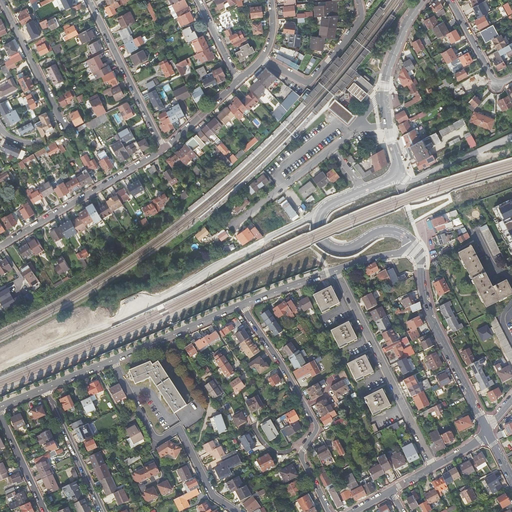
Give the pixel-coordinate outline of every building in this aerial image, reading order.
[(29,0),(31,3),(34,10),(39,7),(36,2),(38,1),(37,0),(29,0)] [(60,0),(56,0),(55,1),(60,10),(65,8),(60,0)] [(122,0),(119,0),(108,5),(105,7),(109,16),(116,12),(114,8),(123,4),(121,1),(122,0)] [(180,0),(175,3),(172,4),(178,17),(180,16),(183,14),(187,11),(188,12),(189,11),(192,10),(189,6),(188,6),(185,0),(180,0)] [(214,0),(219,9),(224,7),(223,5),(224,2),(226,0),(230,6),(236,2),(235,0),(214,0)] [(326,1),(326,5),(314,6),(315,17),(320,16),(324,16),(338,15),(336,0),(332,1),(326,1)] [(443,0),(437,0),(428,8),(435,13),(443,6),(440,3),(444,0),(443,0)] [(508,15),(511,12),(511,9),(508,2),(503,5),(508,15)] [(284,6),(283,6),(284,16),(295,15),(294,5),(284,6)] [(261,6),(250,8),(251,18),(262,16),(261,6)] [(338,56),(320,78),(322,79),(315,87),(304,100),(296,110),(292,115),(295,118),(302,110),(307,104),(313,98),(319,92),(322,87),(329,79),(334,74),(339,68),(342,64),(346,59),(351,53),(355,48),(359,43),(364,37),(369,30),(373,25),(379,17),(384,10),(380,7),(374,14),(368,22),(360,32),(354,39),(347,49),(340,58),(338,56)] [(27,9),(20,13),(21,15),(20,16),(18,17),(22,25),(31,20),(29,15),(30,14),(27,9)] [(477,9),(470,13),(474,20),(478,17),(479,18),(486,14),(484,12),(482,14),(481,12),(482,12),(481,10),(478,11),(477,9)] [(183,14),(180,16),(185,24),(194,20),(189,11),(188,12),(183,14)] [(126,27),(135,23),(131,15),(129,12),(117,18),(120,25),(119,26),(121,30),(126,27)] [(225,12),(218,16),(213,18),(214,22),(220,19),(223,24),(222,25),(224,30),(232,26),(229,19),(225,12)] [(307,117),(301,124),(304,127),(307,124),(312,119),(318,112),(324,106),(329,101),(335,93),(338,96),(342,91),(345,87),(347,89),(361,101),(367,93),(373,86),(357,72),(357,67),(363,59),(368,53),(372,49),(377,41),(381,36),(386,29),(390,24),(395,17),(391,14),(388,18),(383,25),(379,31),(373,38),(369,43),(364,51),(359,56),(355,62),(350,68),(345,74),(341,79),(336,85),(331,90),(326,96),(320,103),(313,110),(307,117)] [(338,15),(324,16),(320,16),(318,26),(334,28),(338,15)] [(424,21),(428,29),(432,27),(438,24),(433,16),(424,21)] [(488,25),(483,16),(474,21),(479,29),(488,25)] [(46,19),(43,21),(43,22),(40,23),(42,26),(45,25),(46,27),(49,26),(51,29),(56,27),(52,19),(47,21),(46,19)] [(442,22),(438,24),(432,27),(438,38),(446,34),(448,33),(442,22)] [(261,23),(252,24),(254,33),(262,32),(261,23)] [(292,34),(293,34),(294,25),(293,25),(293,23),(290,23),(289,24),(285,24),(284,33),(292,34)] [(30,24),(22,27),(26,35),(34,32),(30,24)] [(498,36),(492,25),(481,31),(487,42),(492,39),(498,36)] [(65,30),(70,38),(78,34),(73,26),(71,27),(65,30)] [(182,30),(188,42),(192,40),(198,37),(195,30),(193,31),(190,26),(182,30)] [(332,39),(334,28),(318,26),(315,36),(332,39)] [(130,36),(126,27),(121,30),(119,31),(125,43),(133,39),(131,35),(130,36)] [(91,28),(78,34),(82,43),(95,37),(91,28)] [(225,31),(224,31),(228,38),(229,37),(232,43),(240,39),(237,34),(235,33),(232,35),(229,28),(225,31)] [(460,38),(455,29),(449,32),(448,33),(446,34),(451,43),(460,38)] [(301,46),(303,35),(293,34),(292,34),(291,45),(301,46)] [(192,40),(198,53),(206,49),(207,48),(208,48),(202,35),(198,37),(192,40)] [(424,35),(419,37),(419,39),(424,46),(428,44),(424,35)] [(500,35),(498,36),(492,39),(497,50),(506,46),(500,35)] [(143,43),(140,36),(133,39),(125,43),(124,43),(129,53),(138,49),(137,46),(143,43)] [(324,38),(312,36),(311,49),(323,51),(324,46),(323,46),(324,38)] [(246,38),(232,45),(234,47),(237,45),(238,46),(243,44),(242,43),(247,40),(246,38)] [(424,46),(419,39),(412,43),(417,52),(424,48),(424,46)] [(92,58),(99,54),(98,51),(101,50),(97,41),(89,45),(93,54),(89,55),(91,59),(91,58),(92,58)] [(12,42),(4,46),(9,56),(17,52),(12,42)] [(47,42),(37,47),(41,55),(48,51),(46,47),(48,45),(47,42)] [(240,50),(235,53),(240,62),(249,58),(248,55),(254,52),(251,46),(250,47),(248,43),(239,47),(240,50)] [(55,54),(60,51),(58,47),(60,46),(59,44),(52,47),(55,54)] [(511,49),(508,45),(506,46),(497,50),(500,55),(511,49)] [(292,52),(293,50),(283,46),(278,55),(288,60),(286,64),(288,65),(294,53),(292,52)] [(198,53),(193,55),(195,59),(199,57),(201,62),(207,60),(212,59),(214,58),(211,51),(209,52),(207,48),(206,49),(198,53)] [(441,53),(447,63),(453,60),(454,59),(454,60),(454,59),(457,58),(455,54),(451,48),(441,53)] [(511,51),(511,49),(500,55),(502,59),(509,56),(510,56),(511,54),(511,51)] [(146,57),(142,50),(139,52),(130,56),(135,65),(144,61),(147,59),(146,57)] [(305,53),(293,50),(292,52),(294,53),(288,65),(297,70),(300,64),(301,61),(305,54),(305,53)] [(464,50),(455,54),(457,58),(459,57),(466,53),(464,50)] [(500,55),(497,50),(494,53),(496,58),(493,60),(498,70),(506,66),(502,59),(500,55)] [(472,61),(468,52),(466,53),(459,57),(463,66),(472,61)] [(102,53),(99,54),(91,58),(91,59),(86,61),(93,73),(96,79),(102,76),(112,71),(107,62),(103,64),(100,58),(104,56),(102,53)] [(313,56),(305,54),(301,61),(300,64),(306,68),(305,71),(308,73),(315,60),(312,58),(313,56)] [(12,59),(14,63),(15,63),(22,59),(20,55),(12,59)] [(278,55),(276,59),(286,64),(288,60),(278,55)] [(12,59),(4,63),(6,65),(7,67),(14,63),(12,59)] [(166,59),(159,63),(166,77),(174,72),(170,64),(169,65),(166,59)] [(181,61),(175,64),(180,73),(181,75),(185,73),(182,67),(187,64),(185,59),(181,61)] [(408,60),(402,63),(403,64),(407,72),(414,68),(410,60),(408,61),(408,60)] [(55,64),(46,68),(49,73),(52,79),(51,79),(54,85),(63,81),(55,64)] [(402,84),(403,87),(410,84),(413,82),(407,72),(403,64),(397,79),(398,82),(402,84)] [(194,70),(198,78),(199,78),(201,77),(207,74),(203,66),(194,70)] [(212,72),(213,74),(217,83),(225,80),(223,76),(224,76),(220,68),(212,72)] [(256,72),(254,75),(257,78),(263,71),(260,68),(256,72)] [(258,79),(265,87),(267,84),(268,84),(272,79),(275,82),(278,78),(277,78),(266,68),(263,71),(257,78),(258,79)] [(462,70),(455,74),(458,80),(467,76),(463,69),(462,70)] [(112,71),(102,76),(106,85),(111,83),(113,86),(117,84),(115,80),(117,79),(113,71),(112,71)] [(217,83),(213,74),(201,80),(204,87),(211,83),(213,86),(217,83)] [(18,79),(25,92),(33,87),(27,75),(18,79)] [(478,76),(470,81),(473,87),(482,82),(481,81),(480,81),(478,76)] [(13,87),(16,86),(12,78),(7,80),(9,84),(0,87),(0,94),(1,97),(2,97),(2,96),(14,90),(15,90),(13,87)] [(268,91),(267,89),(265,87),(258,79),(250,87),(259,97),(262,94),(263,95),(268,91)] [(146,84),(148,89),(154,86),(155,85),(153,81),(146,84)] [(419,101),(422,99),(413,82),(410,84),(412,86),(408,89),(411,94),(415,92),(416,94),(415,94),(419,101)] [(267,89),(268,91),(270,93),(276,87),(273,83),(267,89)] [(113,86),(109,88),(115,99),(123,95),(117,84),(113,86)] [(178,102),(191,96),(186,86),(173,92),(177,100),(178,102)] [(194,97),(192,99),(194,104),(197,102),(197,101),(205,96),(200,87),(191,92),(194,97)] [(156,91),(155,90),(148,93),(151,100),(155,107),(158,106),(160,110),(164,108),(164,106),(162,103),(159,105),(157,101),(159,100),(158,97),(155,98),(154,95),(157,93),(156,91)] [(70,91),(58,97),(62,106),(71,102),(70,99),(73,97),(70,91)] [(240,101),(242,102),(247,97),(246,96),(251,92),(250,91),(240,101)] [(280,99),(274,91),(271,93),(278,101),(280,99)] [(281,105),(287,111),(300,97),(293,91),(281,105)] [(247,109),(248,110),(259,101),(251,92),(246,96),(247,97),(242,102),(247,109)] [(97,94),(88,99),(92,108),(101,103),(97,94)] [(76,97),(79,103),(84,100),(82,95),(76,97)] [(469,102),(475,108),(481,102),(474,96),(469,102)] [(511,105),(511,104),(508,96),(498,101),(502,111),(511,105)] [(247,109),(242,102),(240,101),(236,97),(231,101),(233,102),(227,107),(235,115),(240,120),(243,118),(242,117),(244,115),(242,113),(247,109)] [(32,98),(28,100),(32,109),(37,106),(32,98)] [(178,102),(177,100),(170,104),(171,105),(172,107),(178,119),(181,117),(182,118),(185,116),(178,102)] [(0,111),(2,116),(10,112),(9,111),(5,102),(0,104),(0,111)] [(97,117),(104,113),(106,113),(101,103),(92,108),(97,117)] [(171,105),(165,108),(166,111),(168,115),(169,117),(173,125),(176,123),(175,122),(179,120),(178,119),(172,107),(171,105)] [(104,113),(106,116),(111,114),(115,112),(125,130),(121,132),(118,127),(114,130),(117,134),(120,140),(122,143),(134,137),(130,131),(129,127),(119,110),(117,107),(106,113),(104,113)] [(217,116),(224,124),(235,115),(227,107),(222,112),(218,116),(217,115),(217,116)] [(130,108),(122,112),(126,119),(133,115),(130,108)] [(399,124),(407,120),(409,119),(404,110),(395,115),(399,124)] [(77,111),(70,114),(75,126),(83,122),(77,111)] [(162,128),(164,132),(174,127),(173,125),(169,117),(165,119),(164,116),(168,115),(166,111),(158,115),(162,124),(160,125),(162,128)] [(10,112),(2,116),(7,126),(15,122),(10,112)] [(49,120),(46,112),(33,119),(37,128),(41,136),(42,137),(44,136),(45,134),(49,132),(50,132),(52,131),(53,128),(52,126),(51,126),(50,125),(51,124),(50,122),(48,123),(48,122),(49,121),(48,120),(49,120)] [(474,112),(470,122),(490,130),(494,120),(474,112)] [(97,117),(89,121),(87,122),(91,127),(107,118),(106,116),(104,113),(97,117)] [(111,114),(106,116),(107,118),(111,125),(116,122),(111,114)] [(33,119),(32,117),(29,118),(31,121),(30,122),(18,128),(17,128),(21,136),(21,135),(34,129),(34,130),(35,129),(34,129),(37,128),(33,119)] [(213,132),(214,133),(222,126),(215,118),(210,123),(209,122),(207,124),(207,125),(213,132)] [(465,124),(462,118),(439,131),(442,136),(465,124)] [(399,124),(398,125),(403,133),(411,129),(407,120),(399,124)] [(202,130),(208,137),(213,132),(207,125),(202,130)] [(418,129),(417,128),(403,135),(407,147),(420,141),(414,131),(418,129)] [(196,135),(203,142),(208,138),(201,131),(196,135)] [(420,141),(407,147),(411,159),(415,158),(417,162),(429,156),(424,146),(431,142),(433,146),(435,145),(441,142),(440,140),(440,139),(440,138),(439,138),(436,132),(426,137),(420,141)] [(186,144),(193,151),(194,150),(198,146),(200,149),(205,144),(203,142),(196,135),(186,144)] [(477,145),(471,135),(465,138),(470,148),(477,145)] [(448,146),(460,141),(458,138),(447,143),(448,146)] [(145,139),(137,143),(141,151),(145,149),(149,147),(145,139)] [(126,152),(127,151),(125,148),(123,145),(122,143),(120,140),(114,144),(113,143),(109,145),(115,154),(116,153),(120,162),(125,159),(129,157),(126,152)] [(139,154),(140,157),(142,156),(144,155),(141,151),(137,143),(136,141),(132,143),(130,144),(125,148),(127,151),(129,155),(134,152),(135,155),(137,154),(138,153),(139,154)] [(46,150),(48,155),(58,149),(54,142),(48,146),(49,148),(46,150)] [(4,143),(1,150),(1,151),(2,150),(18,157),(17,157),(18,158),(18,157),(22,159),(25,152),(21,150),(22,150),(21,149),(21,150),(5,143),(4,143)] [(217,147),(223,154),(229,150),(222,143),(217,147)] [(178,151),(176,153),(176,154),(182,161),(187,168),(198,157),(193,151),(186,144),(184,146),(178,151)] [(235,157),(238,160),(248,151),(245,147),(235,157)] [(387,164),(383,149),(371,156),(375,167),(365,173),(358,163),(353,166),(363,178),(387,164)] [(177,166),(182,161),(176,154),(176,153),(172,157),(173,158),(170,160),(170,161),(170,162),(173,166),(176,164),(177,166)] [(38,162),(33,154),(22,160),(28,170),(32,167),(32,166),(33,165),(38,162)] [(222,157),(219,160),(227,169),(229,168),(227,166),(229,164),(227,162),(229,160),(228,160),(224,155),(224,156),(223,155),(221,156),(222,157)] [(229,160),(232,164),(238,160),(235,157),(233,155),(228,160),(229,160)] [(431,155),(429,156),(417,162),(416,162),(415,162),(419,169),(435,161),(431,155)] [(106,170),(113,166),(107,156),(99,161),(103,169),(104,168),(106,170)] [(173,158),(172,157),(167,160),(173,168),(177,166),(176,164),(173,166),(170,162),(170,161),(170,160),(173,158)] [(88,162),(84,164),(88,171),(93,167),(94,169),(98,167),(94,159),(90,161),(91,163),(89,164),(88,162)] [(82,186),(92,180),(86,169),(76,175),(78,178),(77,178),(82,186)] [(169,181),(175,177),(170,169),(164,173),(169,181)] [(330,180),(332,182),(339,176),(333,169),(325,175),(330,180)] [(4,171),(0,173),(0,181),(3,180),(5,178),(9,176),(7,172),(5,173),(4,171)] [(313,179),(320,188),(324,184),(330,180),(325,175),(323,172),(313,179)] [(272,187),(275,184),(266,173),(246,188),(251,194),(261,187),(268,182),(272,187)] [(65,184),(70,193),(81,186),(76,177),(65,184)] [(39,189),(44,197),(55,191),(49,181),(38,187),(39,189)] [(310,181),(298,190),(304,197),(316,188),(310,181)] [(58,187),(54,189),(59,197),(68,192),(63,183),(57,186),(58,187)] [(119,199),(121,202),(129,197),(123,188),(116,193),(117,195),(119,199)] [(28,195),(33,204),(44,197),(39,189),(28,195)] [(160,207),(159,208),(161,211),(166,208),(164,205),(162,202),(167,199),(164,194),(155,199),(160,207)] [(110,199),(106,201),(106,202),(107,203),(112,211),(123,205),(121,202),(119,199),(117,195),(113,197),(110,199)] [(96,210),(101,219),(113,212),(112,211),(107,203),(106,202),(102,205),(103,206),(96,210)] [(244,202),(235,209),(237,212),(246,205),(244,202)] [(511,205),(511,202),(498,208),(504,220),(511,216),(511,205)] [(18,215),(21,220),(24,218),(25,220),(30,217),(29,216),(34,213),(27,203),(23,205),(23,206),(22,206),(22,207),(19,209),(21,213),(18,215)] [(148,205),(143,208),(147,215),(152,212),(148,205)] [(86,228),(87,229),(88,229),(96,224),(90,215),(86,208),(83,210),(79,212),(78,213),(79,216),(86,228)] [(1,224),(5,230),(16,223),(12,215),(5,218),(4,219),(3,218),(2,219),(4,223),(1,224)] [(435,227),(445,224),(445,223),(446,223),(447,221),(446,219),(445,218),(443,219),(443,217),(444,217),(443,215),(442,216),(431,220),(434,227),(435,227)] [(76,231),(78,233),(86,228),(79,216),(71,221),(76,231)] [(142,227),(149,223),(146,218),(139,222),(142,227)] [(59,226),(65,237),(76,231),(71,221),(69,219),(65,221),(66,223),(64,224),(63,223),(59,226)] [(501,253),(487,225),(481,227),(481,228),(495,256),(496,255),(501,253)] [(200,241),(210,232),(205,226),(195,235),(200,241)] [(50,232),(55,241),(64,236),(58,227),(50,232)] [(262,236),(256,227),(250,231),(248,228),(237,236),(243,245),(256,235),(258,238),(262,236)] [(228,235),(225,231),(217,237),(221,241),(228,235)] [(470,237),(467,232),(464,234),(457,237),(460,243),(465,240),(470,237)] [(109,233),(103,236),(109,245),(114,242),(109,233)] [(444,234),(437,236),(440,245),(446,243),(447,242),(444,234)] [(198,242),(194,236),(183,244),(187,250),(198,242)] [(36,237),(27,243),(34,255),(43,249),(36,237)] [(18,249),(24,258),(33,252),(27,243),(18,249)] [(471,247),(469,249),(459,254),(485,308),(497,302),(501,300),(511,294),(511,292),(506,281),(495,287),(492,288),(471,247)] [(85,269),(87,267),(83,259),(89,255),(88,254),(85,249),(76,254),(79,259),(85,269)] [(55,269),(59,275),(69,269),(62,257),(59,259),(62,264),(55,269)] [(0,272),(2,275),(12,269),(6,259),(2,261),(1,259),(0,259),(0,272)] [(368,267),(364,269),(368,276),(378,271),(375,263),(368,266),(368,267)] [(31,286),(39,281),(32,270),(28,264),(27,264),(20,269),(31,286)] [(407,278),(405,273),(398,277),(393,267),(387,270),(391,278),(390,278),(393,285),(407,278)] [(394,286),(386,269),(377,274),(381,281),(385,279),(389,288),(394,286)] [(443,279),(434,283),(440,295),(449,290),(443,279)] [(321,311),(329,307),(339,302),(331,286),(313,295),(321,311)] [(402,296),(406,295),(410,293),(407,286),(399,289),(402,296)] [(9,288),(0,291),(0,302),(1,302),(4,310),(20,303),(17,297),(14,299),(9,288)] [(23,296),(27,303),(35,299),(30,292),(23,296)] [(377,305),(371,293),(370,293),(362,297),(368,310),(377,305)] [(405,309),(414,304),(411,296),(401,300),(405,309)] [(289,297),(284,300),(285,302),(290,310),(293,313),(297,310),(289,297)] [(308,297),(298,303),(304,311),(312,306),(308,297)] [(450,301),(440,306),(442,310),(441,310),(445,320),(454,316),(449,306),(451,305),(450,301)] [(293,313),(290,310),(285,302),(273,310),(275,312),(274,313),(276,316),(277,315),(279,317),(286,312),(287,314),(286,315),(289,320),(294,316),(293,313)] [(405,309),(400,311),(395,313),(396,316),(405,312),(406,314),(407,313),(406,311),(408,310),(408,311),(411,310),(412,313),(422,309),(421,307),(420,305),(420,302),(419,302),(414,304),(405,309)] [(370,312),(375,321),(385,316),(386,316),(381,306),(370,312)] [(269,310),(261,315),(275,336),(283,331),(269,310)] [(379,330),(381,333),(390,329),(388,326),(390,325),(385,316),(375,321),(378,327),(379,330)] [(407,331),(412,341),(416,339),(421,337),(416,328),(423,324),(419,316),(406,323),(410,330),(407,331)] [(454,316),(445,320),(450,330),(451,329),(453,333),(462,328),(463,327),(461,324),(458,325),(454,316)] [(494,330),(511,365),(511,350),(495,317),(489,320),(494,330)] [(232,324),(220,331),(223,337),(226,335),(226,334),(235,328),(235,329),(242,324),(239,320),(232,325),(232,324)] [(349,322),(331,331),(338,346),(339,346),(339,348),(347,344),(346,343),(356,338),(349,322)] [(204,336),(215,330),(212,324),(201,330),(204,336)] [(487,325),(476,330),(482,341),(493,336),(487,325)] [(381,333),(384,340),(394,335),(391,328),(390,329),(381,333)] [(249,338),(243,330),(235,335),(241,343),(242,343),(252,357),(262,350),(257,343),(256,344),(251,337),(249,338)] [(220,338),(215,332),(209,336),(208,335),(200,340),(195,342),(200,349),(208,344),(209,346),(220,338)] [(384,340),(387,346),(397,341),(394,335),(384,340)] [(421,342),(424,350),(432,346),(428,338),(427,339),(425,335),(421,337),(416,339),(419,343),(421,342)] [(387,346),(381,349),(385,355),(387,354),(388,354),(387,352),(393,348),(400,361),(406,358),(415,353),(411,346),(403,350),(400,344),(400,343),(408,339),(406,336),(397,341),(387,346)] [(191,342),(186,346),(187,347),(185,348),(192,359),(194,359),(200,355),(191,342)] [(288,359),(295,353),(288,344),(281,350),(282,351),(284,354),(288,359)] [(470,365),(476,362),(469,348),(461,352),(468,366),(470,365)] [(305,365),(298,351),(295,353),(288,359),(287,359),(294,371),(305,365)] [(223,356),(221,353),(215,357),(217,360),(216,361),(226,375),(227,374),(228,377),(235,373),(233,370),(233,369),(224,356),(223,356)] [(426,358),(429,363),(438,358),(435,353),(426,358)] [(355,380),(363,376),(373,371),(365,355),(347,364),(355,380)] [(263,360),(260,357),(248,365),(251,369),(254,367),(260,374),(269,367),(264,359),(263,360)] [(400,361),(397,362),(399,366),(398,366),(401,371),(403,375),(412,370),(406,358),(400,361)] [(438,358),(429,363),(433,370),(442,366),(438,358)] [(480,365),(478,360),(476,362),(470,365),(472,369),(471,369),(471,370),(473,372),(473,373),(473,372),(476,376),(483,373),(479,365),(480,365)] [(187,407),(158,361),(153,365),(150,362),(130,370),(135,384),(151,378),(171,409),(175,414),(177,417),(186,430),(203,419),(206,410),(199,400),(187,407)] [(313,361),(305,365),(294,371),(293,372),(297,379),(310,371),(313,376),(320,372),(313,361)] [(210,370),(204,362),(200,365),(206,373),(210,370)] [(502,382),(511,376),(511,372),(509,366),(497,372),(502,382)] [(343,369),(337,372),(342,381),(343,380),(347,378),(346,376),(343,369)] [(444,370),(438,373),(440,376),(436,377),(441,387),(450,382),(444,370)] [(481,391),(491,386),(489,382),(488,383),(483,373),(476,376),(478,380),(477,380),(478,382),(479,385),(480,387),(479,387),(481,391)] [(281,381),(276,374),(268,379),(273,386),(281,381)] [(416,375),(404,380),(408,388),(420,383),(416,375)] [(225,391),(215,378),(205,385),(214,399),(225,391)] [(244,387),(239,378),(230,384),(236,392),(244,387)] [(409,393),(411,397),(412,396),(423,391),(431,387),(427,379),(422,382),(423,385),(424,385),(426,387),(417,391),(414,392),(413,391),(409,393)] [(90,385),(86,388),(90,396),(94,394),(95,395),(103,391),(97,380),(93,383),(93,384),(90,385)] [(314,385),(306,390),(307,391),(309,395),(310,396),(312,400),(312,401),(323,395),(320,390),(320,389),(320,388),(321,387),(320,386),(326,383),(324,380),(314,385)] [(343,380),(342,381),(330,387),(335,395),(332,397),(335,402),(329,406),(327,403),(325,399),(315,405),(315,406),(317,410),(319,412),(321,416),(322,417),(329,413),(338,408),(335,403),(338,401),(336,397),(337,397),(341,395),(344,393),(348,391),(349,391),(343,380)] [(126,396),(119,384),(109,390),(115,401),(126,396)] [(498,388),(487,394),(491,402),(497,400),(496,398),(501,395),(498,388)] [(372,414),(380,410),(386,407),(390,405),(382,389),(378,391),(364,398),(365,401),(366,404),(367,404),(372,414)] [(436,396),(433,390),(428,392),(430,397),(431,397),(433,401),(435,400),(436,403),(434,404),(435,406),(439,404),(436,396)] [(429,405),(423,391),(412,396),(419,409),(429,405)] [(65,398),(60,400),(63,406),(65,410),(68,409),(70,412),(75,410),(69,396),(67,395),(65,396),(65,398)] [(288,395),(283,398),(286,402),(287,402),(289,405),(293,403),(288,395)] [(257,396),(246,402),(252,412),(263,405),(257,396)] [(86,413),(96,409),(90,398),(81,402),(86,413)] [(439,404),(435,406),(433,407),(427,410),(429,413),(435,411),(437,416),(444,413),(443,412),(441,407),(439,404)] [(41,406),(31,411),(35,420),(45,415),(41,406)] [(116,410),(110,413),(115,423),(121,420),(116,410)] [(285,415),(290,425),(297,421),(299,420),(293,410),(285,415)] [(242,413),(233,417),(238,427),(247,423),(242,413)] [(333,420),(329,413),(322,417),(320,418),(324,425),(333,420)] [(15,429),(26,425),(21,414),(16,417),(17,419),(11,421),(13,424),(12,425),(13,426),(14,426),(15,429)] [(227,431),(222,414),(211,418),(216,435),(227,431)] [(468,416),(455,422),(459,431),(472,425),(468,416)] [(260,425),(261,427),(271,421),(272,421),(270,418),(260,425)] [(81,420),(69,426),(72,431),(75,430),(84,426),(81,420)] [(271,421),(261,427),(269,440),(278,434),(271,421)] [(290,425),(280,430),(284,437),(287,435),(288,436),(301,429),(297,421),(290,425)] [(506,437),(511,434),(511,422),(503,427),(505,430),(503,431),(506,437)] [(88,424),(84,426),(75,430),(78,435),(80,434),(83,440),(93,435),(88,424)] [(145,441),(136,424),(126,429),(135,447),(145,441)] [(42,434),(46,443),(54,439),(50,430),(42,434)] [(431,448),(436,458),(439,456),(436,451),(444,447),(442,443),(443,442),(437,431),(430,434),(435,446),(431,448)] [(450,431),(441,436),(445,444),(454,439),(450,431)] [(240,438),(242,443),(243,442),(246,448),(245,448),(247,452),(252,449),(256,448),(254,444),(255,443),(253,439),(252,440),(251,438),(252,438),(249,433),(247,435),(240,438)] [(222,459),(237,452),(236,450),(225,455),(217,438),(203,445),(207,453),(209,452),(211,455),(214,454),(216,459),(221,457),(222,459)] [(91,439),(84,442),(85,444),(88,452),(96,448),(93,441),(92,441),(91,439)] [(345,453),(338,440),(334,442),(341,456),(345,453)] [(57,455),(61,453),(60,449),(58,450),(57,449),(65,445),(63,441),(56,445),(54,441),(45,445),(48,450),(51,448),(52,451),(55,450),(57,455)] [(168,441),(156,448),(160,458),(169,453),(178,457),(181,446),(168,441)] [(326,444),(314,449),(321,463),(333,457),(331,455),(328,448),(326,444)] [(411,444),(405,447),(412,461),(418,458),(411,444)] [(405,447),(402,449),(409,462),(412,461),(405,447)] [(98,452),(87,457),(92,469),(104,464),(98,452)] [(237,452),(222,459),(223,462),(221,463),(222,465),(213,469),(219,481),(221,480),(221,479),(232,473),(229,469),(242,462),(238,455),(237,452)] [(400,452),(390,457),(396,469),(405,464),(400,452)] [(471,453),(467,455),(469,460),(473,468),(485,461),(481,454),(473,458),(471,453)] [(268,454),(257,460),(263,471),(274,466),(268,454)] [(377,458),(378,460),(380,464),(383,471),(391,467),(385,456),(385,454),(377,458)] [(129,458),(125,461),(127,466),(135,461),(141,458),(138,455),(130,460),(129,458)] [(34,460),(36,464),(45,460),(43,456),(34,460)] [(36,464),(42,479),(53,474),(47,459),(45,460),(36,464)] [(465,476),(475,471),(473,468),(469,460),(459,466),(465,476)] [(159,472),(155,463),(149,466),(144,468),(144,469),(148,477),(153,475),(157,473),(159,472)] [(343,478),(349,489),(353,498),(355,501),(366,495),(362,486),(359,487),(357,482),(359,481),(350,463),(345,466),(348,472),(343,474),(345,477),(343,478)] [(104,464),(92,469),(98,482),(109,476),(104,464)] [(380,464),(368,470),(373,480),(379,477),(378,476),(384,473),(383,471),(380,464)] [(291,465),(279,472),(285,482),(297,476),(291,465)] [(192,478),(186,466),(178,470),(183,482),(192,478)] [(328,477),(323,466),(316,470),(319,475),(317,476),(325,491),(327,490),(329,494),(330,494),(337,507),(342,504),(340,500),(338,495),(332,485),(328,477)] [(148,478),(148,477),(144,469),(140,471),(132,475),(136,483),(140,481),(143,479),(143,480),(144,480),(148,478)] [(464,485),(457,471),(454,472),(457,480),(461,488),(462,488),(465,487),(464,485)] [(22,482),(19,473),(9,477),(11,483),(13,482),(13,483),(17,482),(18,484),(22,482)] [(53,474),(42,479),(49,493),(59,489),(53,474)] [(502,489),(494,475),(485,480),(493,494),(502,489)] [(98,482),(105,497),(110,495),(112,494),(114,493),(116,492),(109,476),(98,482)] [(243,487),(238,476),(225,483),(230,493),(234,492),(235,491),(243,487)] [(431,483),(434,488),(435,490),(437,493),(448,488),(444,481),(443,478),(431,483)] [(199,487),(195,479),(187,484),(190,491),(175,499),(180,510),(189,506),(186,499),(199,493),(197,488),(199,487)] [(284,486),(291,499),(297,495),(296,493),(301,490),(296,480),(284,486)] [(444,481),(448,488),(450,494),(460,489),(456,481),(448,484),(446,480),(444,481)] [(162,483),(158,485),(163,496),(166,494),(167,492),(175,488),(171,481),(168,483),(167,481),(166,482),(163,483),(162,482),(162,483)] [(362,486),(366,495),(375,490),(370,482),(362,486)] [(246,485),(243,487),(235,491),(240,501),(250,496),(251,495),(246,485)] [(466,486),(465,487),(462,488),(464,491),(463,492),(466,496),(467,496),(470,502),(476,498),(474,495),(473,492),(471,488),(470,488),(468,485),(466,486)] [(14,492),(18,490),(16,486),(5,491),(7,495),(11,494),(14,492)] [(80,496),(82,496),(80,492),(82,491),(80,486),(72,489),(71,490),(70,489),(69,489),(69,491),(68,491),(71,497),(67,499),(68,502),(69,501),(73,500),(80,496)] [(158,498),(153,487),(149,489),(148,489),(149,490),(146,492),(145,492),(145,493),(142,495),(145,502),(153,499),(155,500),(158,498)] [(122,489),(116,492),(114,493),(112,494),(117,506),(128,501),(123,489),(122,489)] [(342,504),(344,509),(345,509),(348,507),(345,501),(351,497),(352,498),(353,498),(349,489),(338,495),(340,500),(342,504)] [(418,497),(414,490),(411,492),(413,496),(407,499),(412,509),(418,506),(414,498),(418,497)] [(435,490),(424,495),(427,501),(419,506),(421,511),(426,511),(432,510),(429,505),(440,499),(437,493),(435,490)] [(10,504),(13,510),(16,509),(19,507),(21,506),(30,502),(28,499),(26,494),(28,494),(26,491),(25,491),(17,494),(19,500),(10,504)] [(309,500),(307,494),(298,499),(304,511),(305,511),(314,507),(316,506),(315,506),(315,505),(314,505),(313,505),(312,505),(311,504),(312,503),(312,502),(312,501),(312,500),(311,500),(310,500),(309,500)] [(505,494),(497,498),(502,507),(510,503),(505,494)] [(83,504),(80,496),(73,500),(76,507),(83,504)] [(243,504),(249,511),(251,511),(257,509),(255,506),(254,506),(252,504),(253,503),(251,500),(250,501),(249,500),(243,504)] [(35,511),(31,501),(30,502),(21,506),(24,511),(35,511)] [(85,503),(83,504),(76,507),(78,511),(90,511),(90,510),(87,511),(86,508),(87,508),(85,503)] [(206,503),(199,507),(201,511),(200,511),(210,511),(211,511),(209,507),(208,507),(206,503)]
